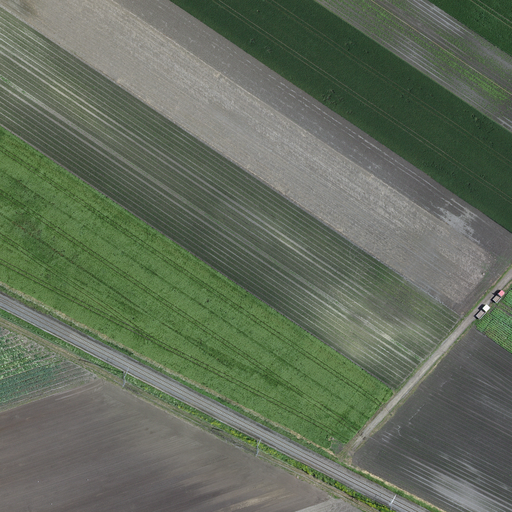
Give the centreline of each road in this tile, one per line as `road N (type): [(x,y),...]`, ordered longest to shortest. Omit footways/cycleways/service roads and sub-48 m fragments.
road 1 (track): [(373,511),(0,323)]
road 2 (track): [(341,461),(511,274)]
